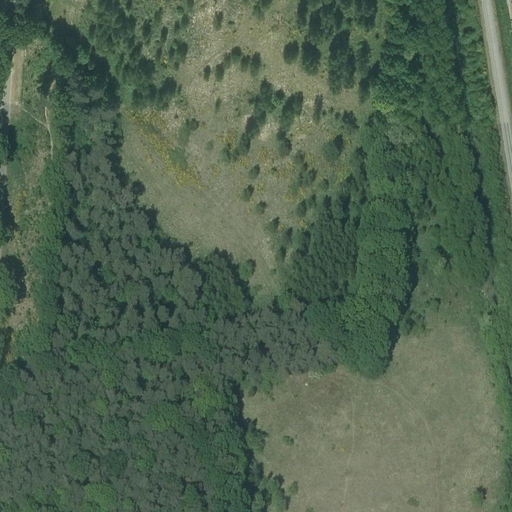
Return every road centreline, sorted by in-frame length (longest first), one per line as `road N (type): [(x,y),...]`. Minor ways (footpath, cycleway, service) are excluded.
road 1 (track): [(226,219),(67,50)]
road 2 (unclassified): [(0,222),(13,0)]
